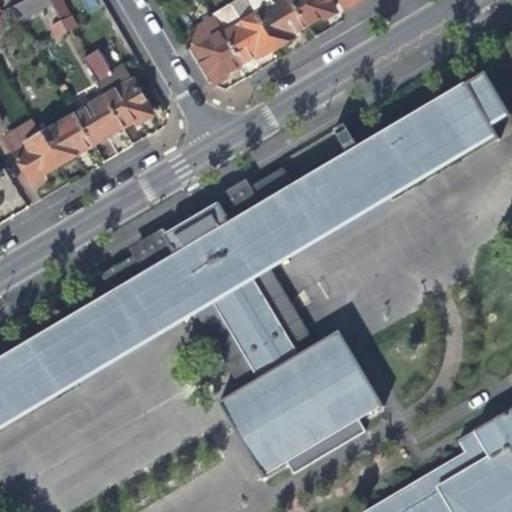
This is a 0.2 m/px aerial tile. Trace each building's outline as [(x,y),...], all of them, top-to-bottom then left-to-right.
[(59,21),(67,17),(58,0),(50,0),(49,1),(59,21)] [(296,33),(304,29),(286,0),(281,0),(280,1),(279,0),(255,0),(263,11),(254,17),(274,50),(288,42),(289,37),(296,33)] [(286,0),(304,29),(317,21),(332,12),(328,6),(337,1),(336,0),(286,0)] [(343,10),(360,0),(336,0),(337,1),(343,10)] [(264,56),(274,50),(254,17),(241,24),(229,4),(210,16),(211,19),(240,66),(253,59),(257,61),(264,56)] [(68,17),(60,22),(65,31),(73,27),(68,17)] [(226,74),(240,66),(211,19),(184,35),(193,50),(191,50),(210,83),(226,74)] [(55,36),(65,31),(60,22),(50,27),(55,36)] [(80,61),(94,85),(109,76),(95,52),(80,61)] [(136,119),(148,113),(122,68),(109,76),(94,85),(102,98),(120,129),(136,119)] [(111,293),(0,358),(0,425),(193,313),(238,391),(316,344),(269,268),(494,134),(488,124),(506,113),(483,73),(291,186),(280,168),(243,190),(239,184),(215,199),(218,205),(204,214),(192,221),(178,229),(162,238),(159,232),(133,248),(137,254),(101,276),(111,293)] [(105,137),(120,129),(102,98),(72,116),(90,147),(105,137)] [(75,155),(90,147),(72,116),(40,134),(58,165),(75,155)] [(0,136),(10,152),(26,143),(17,127),(0,136)] [(48,171),(58,165),(40,134),(26,143),(10,152),(27,183),(48,171)] [(337,332),(316,344),(238,391),(216,404),(230,428),(252,465),(258,475),(278,463),(291,486),(372,437),(359,415),(378,403),(365,381),(337,332)] [(511,511),(511,408),(455,443),(462,453),(362,511),(511,511)]
